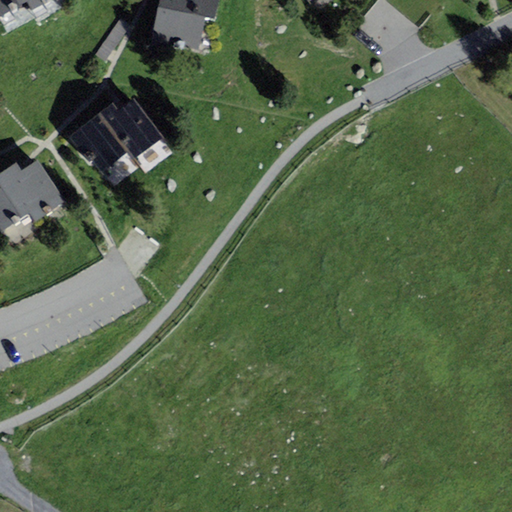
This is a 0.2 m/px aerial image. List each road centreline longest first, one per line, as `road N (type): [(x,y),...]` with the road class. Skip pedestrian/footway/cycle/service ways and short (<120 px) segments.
road 1 (track): [(0,427),(80,388),(125,354),(283,159),(330,117),(371,97)]
road 2 (residential): [(511,26),(371,97)]
road 3 (track): [(120,511),(0,453)]
